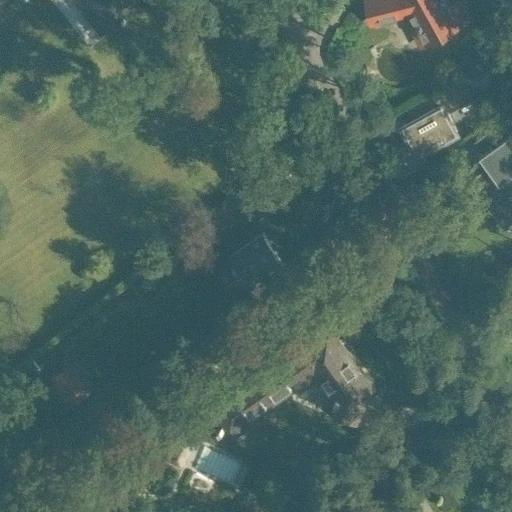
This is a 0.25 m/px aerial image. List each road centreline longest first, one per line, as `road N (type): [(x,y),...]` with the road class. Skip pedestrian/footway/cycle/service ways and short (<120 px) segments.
road 1 (unknown): [(0,493),(400,209)]
road 2 (unclassified): [(511,415),(284,0)]
